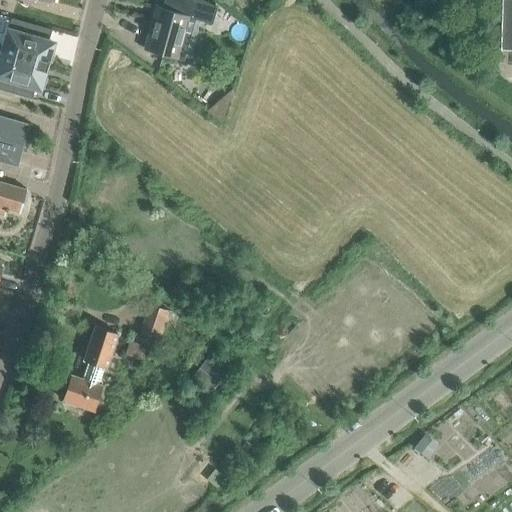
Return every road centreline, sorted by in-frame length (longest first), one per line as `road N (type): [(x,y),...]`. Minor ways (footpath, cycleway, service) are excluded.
road 1 (residential): [(0,379),(61,170),(97,0)]
road 2 (unclassified): [(269,511),(511,330)]
